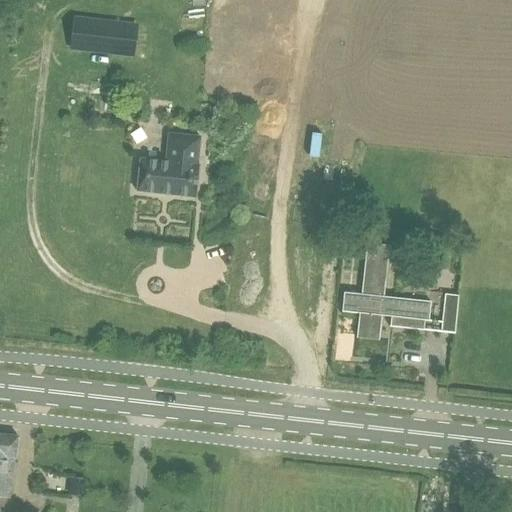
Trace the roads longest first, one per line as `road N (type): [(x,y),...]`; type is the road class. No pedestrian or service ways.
road 1 (secondary): [(0,384),(511,444)]
road 2 (track): [(148,300),(52,269),(28,220),(50,0)]
